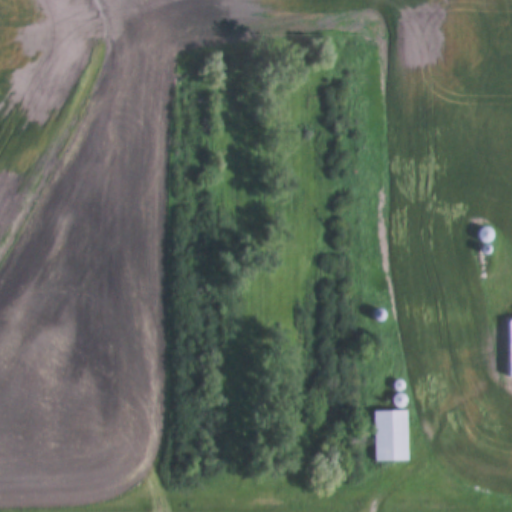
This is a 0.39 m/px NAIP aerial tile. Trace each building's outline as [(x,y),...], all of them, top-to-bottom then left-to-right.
[(490,239),(490,226),(473,226),(473,239),(490,239)] [(381,305),(365,310),(369,322),(385,317),(381,305)] [(511,317),(503,317),(504,376),(511,375),(511,317)] [(389,406),(405,406),(405,392),(389,392),(389,406)] [(370,409),(370,460),(406,460),(406,409),(370,409)]
